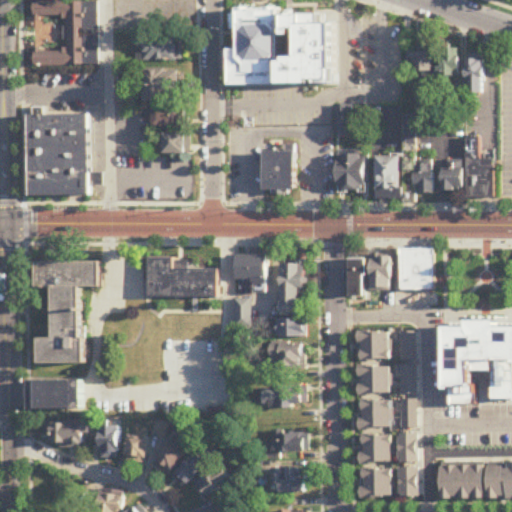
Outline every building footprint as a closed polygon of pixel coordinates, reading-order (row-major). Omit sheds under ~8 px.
[(36,68),(102,67),(101,35),(100,1),(35,2),(36,18),(69,17),(69,51),(36,51),(36,68)] [(323,14),(281,14),(281,7),(239,7),(239,49),(230,49),(230,85),(336,84),(336,23),(323,23),(323,14)] [(183,62),(183,38),(143,38),(143,62),(183,62)] [(433,39),(413,39),(413,74),(433,74),(433,39)] [(460,50),(441,50),(441,78),(460,78),(460,50)] [(485,56),(468,56),(468,94),(485,94),(485,56)] [(146,102),(183,102),(183,70),(146,70),(146,102)] [(155,128),(184,128),(184,108),(155,108),(155,128)] [(340,136),(353,136),(353,114),(340,114),(340,136)] [(31,116),(31,198),(92,198),(92,116),(31,116)] [(188,155),(188,134),(165,134),(165,155),(188,155)] [(482,140),(468,140),(468,198),(495,198),(495,160),(482,160),(482,140)] [(265,191),(298,191),(298,152),(265,152),(265,191)] [(367,194),(367,156),(339,156),(339,194),(367,194)] [(378,199),(402,199),(402,158),(378,158),(378,199)] [(405,159),(405,194),(435,194),(435,159),(405,159)] [(465,164),(444,164),(444,190),(465,190),(465,164)] [(437,292),(437,250),(402,250),(402,292),(437,292)] [(238,256),(238,281),(249,281),(249,292),(268,292),(268,256),(238,256)] [(393,257),(372,257),(372,293),(393,293),(393,257)] [(221,269),(177,269),(177,259),(150,259),(150,299),(221,299),(221,269)] [(351,260),(351,297),(367,297),(367,260),(351,260)] [(282,262),(282,316),(303,316),(304,262),(282,262)] [(40,365),(84,364),(83,289),(102,289),(102,263),(37,264),(37,290),(54,290),(54,340),(39,340),(40,365)] [(253,301),(238,301),(238,329),(253,329),(253,301)] [(279,339),(309,339),(309,320),(279,320),(279,339)] [(511,327),(499,327),(499,321),(470,321),(470,327),(447,327),(447,391),(452,391),(452,406),(478,406),(478,372),(496,372),(495,400),(511,400),(511,327)] [(393,333),(361,333),(362,499),(394,499),(393,333)] [(418,333),(403,333),(403,362),(418,362),(418,333)] [(273,371),(306,371),(306,345),(273,345),(273,371)] [(403,498),(420,498),(419,366),(402,366),(403,498)] [(29,381),(29,411),(82,411),(82,381),(29,381)] [(309,409),(309,388),(260,388),(260,408),(309,409)] [(85,437),(96,437),(96,422),(49,422),(49,447),(85,447),(85,437)] [(102,427),(102,459),(120,459),(120,427),(102,427)] [(152,436),(132,432),(127,461),(147,465),(152,436)] [(285,460),(285,455),(311,455),(311,434),(273,433),(273,443),(268,443),(268,460),(285,460)] [(175,473),(187,452),(171,442),(158,463),(175,473)] [(209,463),(196,453),(179,476),(191,486),(209,463)] [(511,465),(490,465),(490,500),(511,499),(511,465)] [(209,500),(233,483),(223,467),(198,483),(209,500)] [(443,467),(443,499),(485,499),(485,467),(443,467)] [(307,494),(307,470),(275,470),(275,494),(307,494)] [(121,511),(124,498),(103,493),(99,511),(121,511)]
